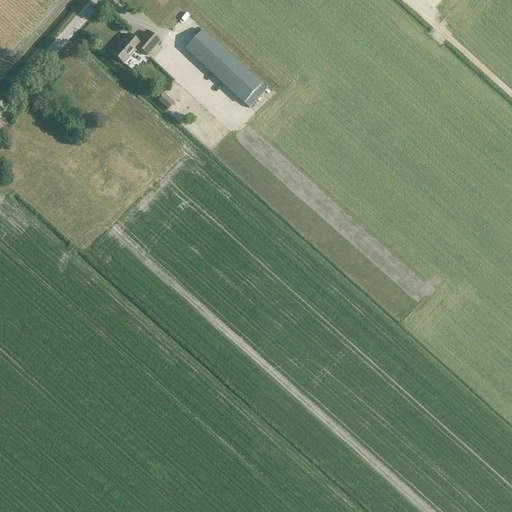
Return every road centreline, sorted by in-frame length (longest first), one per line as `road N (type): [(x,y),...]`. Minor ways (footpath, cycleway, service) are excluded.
road 1 (unclassified): [(0,109),(98,0)]
road 2 (track): [(511,94),(423,14),(436,0)]
